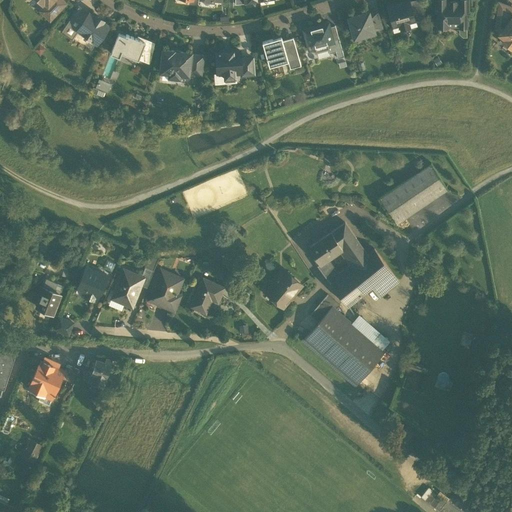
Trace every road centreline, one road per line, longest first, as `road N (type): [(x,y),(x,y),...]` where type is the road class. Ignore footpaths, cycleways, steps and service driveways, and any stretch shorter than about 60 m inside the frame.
road 1 (residential): [(511,506),(408,453),(280,342),(184,354),(0,341)]
road 2 (residential): [(340,0),(226,29),(175,28),(109,0)]
